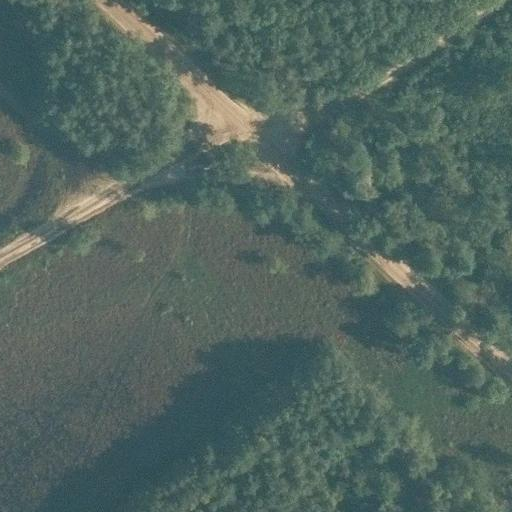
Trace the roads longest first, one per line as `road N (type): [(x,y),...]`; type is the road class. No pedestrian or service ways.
road 1 (track): [(511,390),(104,0)]
road 2 (track): [(491,0),(259,148)]
road 3 (track): [(0,258),(221,111)]
road 4 (track): [(91,199),(36,120),(0,93)]
